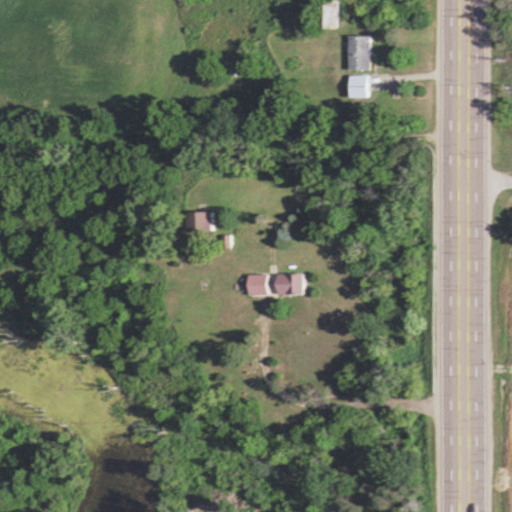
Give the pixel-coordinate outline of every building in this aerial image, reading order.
[(322,0),(322,27),(337,27),(337,0),(322,0)] [(372,69),(372,34),(350,34),(350,69),(372,69)] [(369,96),(369,75),(351,75),(352,97),(369,96)] [(187,211),(187,231),(213,231),(213,211),(187,211)] [(278,273),(278,293),(306,293),(306,273),(278,273)] [(268,274),(249,274),(249,293),(268,293),(268,274)] [(196,483),(196,510),(204,510),(204,483),(196,483)]
